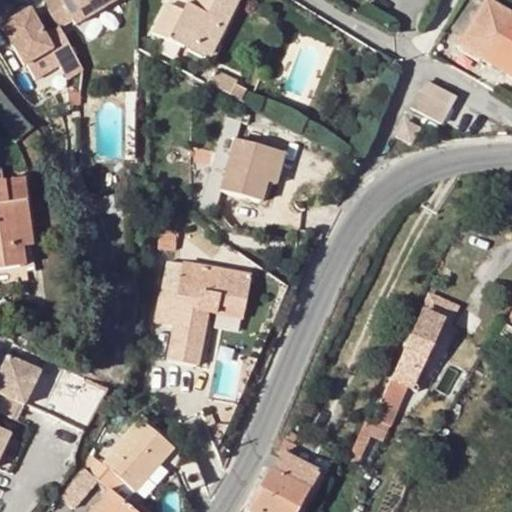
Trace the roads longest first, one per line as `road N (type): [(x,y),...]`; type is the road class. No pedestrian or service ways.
road 1 (tertiary): [(381,191),(354,227),(220,511)]
road 2 (residential): [(417,58),(373,153),(381,191)]
road 3 (tertiary): [(511,156),(435,164),(381,191)]
